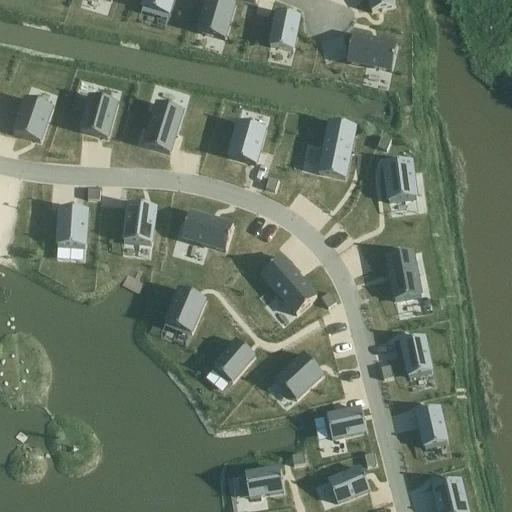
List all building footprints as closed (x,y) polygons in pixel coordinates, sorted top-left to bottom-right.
[(145,0),(142,11),(145,12),(146,11),(158,15),(158,16),(169,19),(174,0),(145,0)] [(201,22),(198,35),(201,36),(201,35),(214,39),(224,43),(235,7),(209,0),(207,0),(204,12),(205,12),(202,22),(201,22)] [(392,0),(368,0),(372,14),(395,9),(392,0)] [(272,38),(270,49),(273,50),(274,50),(286,52),(286,53),(293,54),(299,20),(277,15),(274,27),(275,27),(273,38),(272,38)] [(353,38),(347,65),(389,74),(395,47),(353,38)] [(17,59),(0,60),(0,70),(18,68),(17,59)] [(84,122),(80,135),(107,142),(117,107),(106,104),(106,105),(93,101),(90,100),(87,112),(84,123),(84,122)] [(18,124),(14,136),(40,146),(52,111),(42,107),(42,108),(29,103),(26,102),(22,114),(19,124),(18,124)] [(152,124),(144,149),(156,153),(170,157),(183,114),(174,112),(161,108),(157,107),(156,112),(153,124),(152,124)] [(232,148),(229,161),(255,168),(265,133),(254,130),(242,127),(242,126),(238,125),(235,138),(233,148),(232,148)] [(321,150),(319,160),(322,161),(322,163),(320,172),(319,177),(323,178),(323,177),(336,180),(336,181),(345,183),(356,131),(330,126),(324,150),(321,150)] [(382,140),(377,150),(386,154),(390,144),(382,140)] [(58,168),(72,166),(67,141),(53,144),(58,168)] [(436,159),(438,181),(459,180),(457,157),(436,159)] [(147,179),(184,178),(184,163),(147,165),(147,179)] [(411,165),(384,168),(388,205),(400,203),(399,203),(413,201),(413,202),(416,201),(414,188),(412,178),(413,178),(411,165)] [(269,181),(265,192),(274,195),(278,184),(269,181)] [(0,203),(0,204),(4,238),(29,235),(23,182),(7,184),(9,202),(0,203)] [(88,193),(87,203),(100,204),(100,194),(88,193)] [(441,196),(443,218),(464,217),(463,195),(441,196)] [(353,230),(364,228),(360,204),(349,206),(353,230)] [(125,231),(124,244),(127,244),(140,246),(151,248),(156,211),(128,208),(127,221),(126,231),(125,231)] [(58,236),(57,248),(61,249),(61,248),(74,249),(74,250),(85,250),(88,214),(60,212),(59,225),(59,236),(58,236)] [(184,238),(183,242),(188,243),(200,247),(225,254),(233,229),(190,216),(187,225),(188,226),(184,238)] [(467,230),(446,232),(449,252),(469,250),(467,230)] [(375,240),(377,251),(399,247),(397,236),(375,240)] [(234,255),(263,252),(262,237),(233,240),(234,255)] [(172,288),(184,286),(176,249),(164,252),(172,288)] [(348,256),(350,265),(368,261),(366,252),(348,256)] [(400,257),(386,260),(394,304),(404,302),(403,302),(416,299),(416,300),(420,299),(419,294),(417,281),(412,255),(400,257)] [(282,261),(262,279),(278,298),(276,300),(282,308),(285,305),(287,307),(293,314),(296,318),(299,315),(309,306),(309,307),(316,301),(282,261)] [(171,314),(166,326),(169,328),(169,327),(181,332),(181,333),(191,337),(205,303),(195,299),(180,292),(175,304),(175,305),(171,314)] [(329,295),(321,301),(328,311),(336,306),(329,295)] [(305,354),(315,353),(313,332),(303,333),(305,354)] [(424,341),(401,346),(409,380),(415,378),(428,375),(431,375),(429,363),(428,363),(426,353),(424,341)] [(222,362),(214,371),(217,373),(227,381),(227,382),(232,386),(254,360),(237,345),(229,354),(222,362)] [(287,374),(277,383),(280,386),(280,385),(289,395),(296,404),(323,378),(304,358),(295,367),(287,375),(287,374)] [(390,369),(380,371),(383,383),(393,380),(390,369)] [(207,373),(193,376),(199,405),(214,402),(207,373)] [(24,380),(28,393),(44,388),(41,375),(24,380)] [(361,412),(327,420),(328,426),(329,426),(332,439),(331,439),(332,442),(344,440),(343,439),(354,437),(354,438),(366,435),(361,412)] [(439,412),(416,417),(424,450),(430,449),(430,448),(443,446),(446,445),(444,434),(443,434),(441,423),(442,423),(439,412)] [(486,444),(466,448),(468,458),(488,454),(486,444)] [(436,450),(436,461),(465,461),(465,450),(436,450)] [(303,457),(291,460),(293,469),(296,469),(305,467),(303,457)] [(374,458),(364,460),(367,472),(376,470),(374,458)] [(279,472),(245,478),(246,485),(247,485),(249,498),(249,501),(261,499),(272,497),(283,495),(279,472)] [(361,472),(328,485),(331,491),(336,503),(337,506),(348,502),(348,501),(358,497),(358,498),(369,494),(361,472)] [(460,484),(433,490),(437,511),(466,511),(465,507),(462,496),(463,496),(460,484)]
